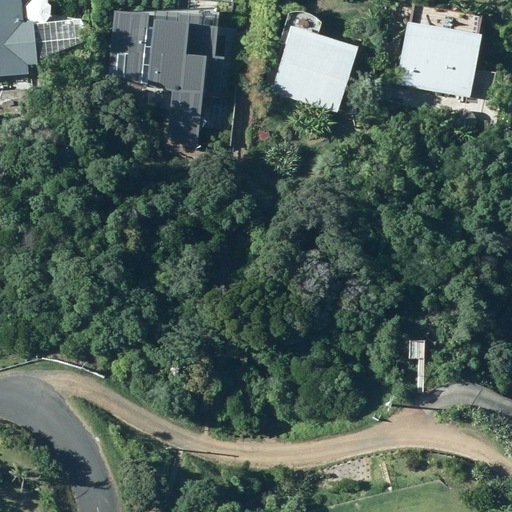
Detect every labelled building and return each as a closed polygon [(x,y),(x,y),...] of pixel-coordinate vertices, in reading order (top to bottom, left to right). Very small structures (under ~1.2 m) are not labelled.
[(0,0),(0,76),(26,75),(25,64),(35,63),(31,23),(48,22),(45,0),(29,0),(31,22),(17,23),(15,0),(0,0)] [(165,147),(198,151),(213,32),(113,20),(106,75),(171,99),(165,147)] [(269,93),(335,113),(356,49),(289,28),(269,93)] [(398,84),(466,95),(475,40),(408,29),(398,84)] [(263,175),(256,170),(253,176),(260,180),(263,175)]
